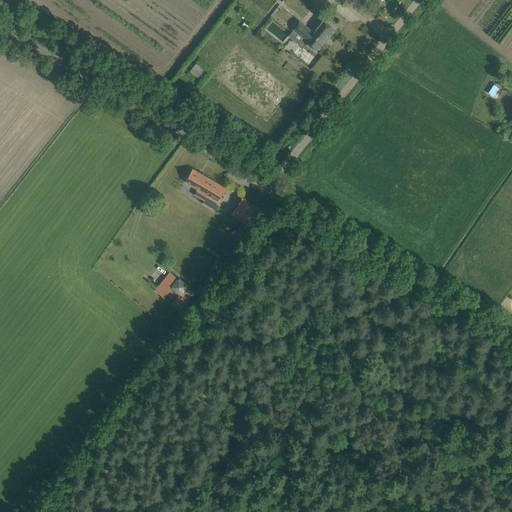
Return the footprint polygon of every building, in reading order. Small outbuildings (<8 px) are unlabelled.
[(326,35),(328,36),(334,29),(323,20),(316,29),(314,27),(312,31),(299,21),(293,29),(305,39),(304,40),(317,50),(323,43),(321,41),(326,35)] [(195,64),(190,71),(200,78),(205,70),(195,64)] [(482,111),(484,104),(474,101),(472,108),(482,111)] [(192,169),(185,182),(197,189),(194,194),(215,206),(226,188),(192,169)] [(264,211),(242,198),(232,215),(253,228),(264,211)] [(217,259),(212,267),(218,272),(224,264),(217,259)] [(170,272),(158,286),(167,294),(171,289),(178,295),(174,300),(183,307),(195,293),(187,286),(187,285),(179,278),(179,279),(179,278),(178,279),(170,272)]
